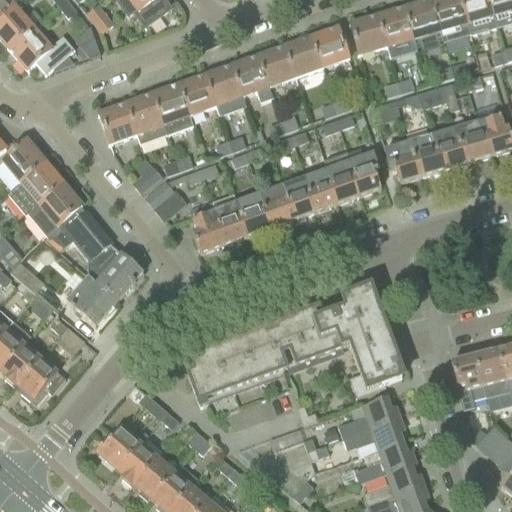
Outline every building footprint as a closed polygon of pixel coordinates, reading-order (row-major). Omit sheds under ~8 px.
[(0,0),(0,23),(14,11),(4,0),(0,0)] [(53,0),(51,2),(57,11),(66,4),(62,0),(53,0)] [(170,16),(171,15),(160,0),(125,0),(137,16),(134,18),(145,33),(146,33),(145,31),(169,14),(170,16)] [(457,0),(447,0),(430,5),(438,34),(439,37),(442,46),(442,47),(469,40),(466,29),(457,0)] [(487,0),(457,0),(470,41),(497,32),(487,0)] [(511,0),(487,0),(497,32),(511,27),(511,0)] [(66,4),(57,11),(67,24),(76,17),(66,4)] [(430,5),(403,13),(416,54),(442,46),(430,5)] [(0,23),(0,44),(8,54),(33,32),(14,11),(0,23)] [(102,39),(113,30),(98,11),(87,20),(102,39)] [(403,13),(376,21),(386,52),(389,64),(416,56),(416,54),(403,13)] [(385,52),(376,21),(347,30),(347,31),(349,30),(357,59),(356,59),(356,61),(385,52)] [(33,32),(8,54),(27,75),(28,76),(29,76),(28,74),(35,68),(44,79),(44,80),(45,80),(74,55),(62,42),(50,52),(33,32)] [(338,32),(310,43),(321,73),(349,63),(349,62),(347,63),(337,34),(339,34),(338,32)] [(90,63),(104,57),(92,33),(79,40),(90,63)] [(310,43),(283,52),(294,83),(321,73),(310,43)] [(283,52),(256,62),(267,92),(294,83),(283,52)] [(504,56),(490,60),(493,69),(507,65),(504,56)] [(256,62),(230,71),(241,102),(256,97),(260,108),(271,103),(267,92),(256,62)] [(463,68),(450,72),(453,83),(466,78),(463,68)] [(230,71),(204,81),(214,109),(215,111),(219,121),(245,112),(241,102),(230,71)] [(450,72),(437,76),(440,86),(453,83),(450,72)] [(204,81),(179,90),(190,120),(215,111),(204,81)] [(478,81),(464,85),(467,97),(481,93),(478,81)] [(409,84),(396,88),(399,98),(413,94),(409,84)] [(396,88),(383,92),(387,102),(399,98),(396,88)] [(450,89),(441,92),(444,103),(454,101),(450,89)] [(152,99),(163,130),(167,140),(193,131),(190,120),(179,90),(152,99)] [(441,92),(417,99),(421,113),(421,115),(446,108),(444,103),(441,92)] [(152,99),(126,109),(135,136),(136,139),(140,150),(167,140),(163,130),(152,99)] [(417,99),(403,103),(406,110),(416,114),(421,113),(417,99)] [(345,103),(333,108),(337,118),(349,114),(345,103)] [(395,106),(372,113),(377,130),(400,123),(395,106)] [(333,108),(320,112),(324,123),(337,118),(333,108)] [(136,139),(126,109),(96,119),(97,121),(98,120),(108,148),(107,148),(108,150),(136,139)] [(350,120),(335,126),(339,135),(354,130),(350,120)] [(484,124),(476,127),(481,144),(486,142),(491,160),(511,153),(511,146),(508,132),(503,133),(500,121),(485,125),(484,124)] [(294,123),(280,127),(284,137),(297,133),(294,123)] [(335,126),(321,131),(325,140),(339,135),(335,126)] [(280,127),(268,132),(271,142),(284,137),(280,127)] [(476,127),(453,133),(458,151),(463,149),(468,167),(491,160),(486,142),(481,144),(476,127)] [(453,133),(431,140),(436,157),(440,156),(445,174),(468,167),(463,149),(458,151),(453,133)] [(304,137),(290,142),(293,151),(307,146),(304,137)] [(431,140),(408,147),(413,164),(417,163),(422,180),(445,174),(440,156),(436,157),(431,140)] [(241,141),(228,146),(231,157),(245,152),(241,141)] [(290,142),(276,147),(279,156),(293,151),(290,142)] [(1,164),(20,187),(45,167),(26,143),(25,144),(26,146),(3,165),(2,163),(1,164)] [(228,146),(215,151),(219,161),(231,157),(228,146)] [(413,164),(408,147),(384,154),(390,172),(394,171),(399,187),(422,180),(417,163),(413,164)] [(258,154),(244,159),(247,168),(262,163),(258,154)] [(371,157),(350,165),(356,182),(350,184),(357,201),(379,193),(374,177),(378,175),(371,157)] [(244,159),(229,164),(233,173),(247,168),(244,159)] [(188,161),(176,165),(179,175),(192,171),(188,161)] [(145,164),(134,172),(141,181),(152,173),(145,164)] [(176,165),(162,170),(166,180),(179,175),(176,165)] [(350,165),(327,173),(333,190),(328,192),(334,209),(357,201),(350,184),(356,182),(350,165)] [(25,220),(27,218),(63,188),(45,167),(20,187),(7,198),(25,220)] [(214,170),(200,175),(203,184),(218,179),(214,170)] [(132,188),(141,198),(160,183),(152,173),(141,181),(132,188)] [(327,173),(305,182),(311,199),(306,200),(312,218),(334,209),(328,192),(333,190),(327,173)] [(200,175),(186,180),(189,189),(203,184),(200,175)] [(305,182),(282,190),(288,207),(283,209),(289,226),(292,225),(293,229),(304,225),(303,221),(312,218),(306,200),(311,199),(305,182)] [(45,241),(57,231),(80,211),(81,210),(63,188),(27,218),(45,241)] [(145,204),(153,213),(172,198),(164,188),(145,204)] [(282,190),(259,198),(265,215),(260,217),(266,234),(289,226),(283,209),(288,207),(282,190)] [(259,198),(237,206),(244,223),(238,225),(245,242),(266,234),(260,217),(265,215),(259,198)] [(237,206),(215,214),(221,231),(215,233),(222,250),(245,242),(238,225),(244,223),(237,206)] [(212,207),(188,215),(196,236),(192,238),(199,259),(222,250),(215,233),(221,231),(215,214),(212,207)] [(45,241),(42,244),(49,249),(52,252),(59,258),(60,257),(61,256),(72,247),(87,265),(87,283),(90,286),(91,285),(116,307),(131,290),(132,291),(135,288),(133,287),(142,277),(121,259),(120,260),(109,251),(112,248),(86,216),(85,216),(80,211),(57,231),(45,241)] [(3,242),(0,244),(0,262),(4,267),(15,257),(3,242)] [(30,255),(10,278),(20,287),(34,299),(43,289),(29,277),(52,252),(49,249),(42,244),(30,255)] [(0,275),(0,288),(4,292),(11,285),(0,275)] [(116,307),(91,285),(90,286),(87,283),(85,281),(65,306),(71,311),(69,313),(73,316),(74,314),(95,332),(116,307)] [(20,287),(15,293),(31,307),(37,301),(34,299),(20,287)] [(207,409),(205,403),(282,375),(349,351),(359,380),(348,384),(355,403),(385,393),(384,391),(401,385),(397,375),(401,374),(371,292),(341,303),(342,306),(320,314),(319,311),(187,359),(193,375),(186,377),(199,412),(207,409)] [(31,307),(27,312),(43,326),(53,315),(37,301),(31,307)] [(0,342),(7,335),(13,328),(0,316),(0,342)] [(49,331),(60,340),(67,332),(56,323),(49,331)] [(7,335),(0,342),(0,373),(2,375),(24,349),(30,342),(13,328),(7,335)] [(60,340),(55,346),(56,348),(60,343),(76,356),(77,357),(85,348),(67,332),(60,340)] [(16,388),(19,390),(41,363),(24,349),(2,375),(8,380),(5,383),(14,390),(16,388)] [(511,351),(499,355),(510,396),(511,404),(511,351)] [(499,355),(475,361),(485,403),(510,396),(499,355)] [(475,361),(450,368),(462,415),(474,412),(472,406),(485,403),(475,361)] [(41,363),(19,390),(25,395),(22,398),(36,410),(48,396),(52,400),(53,399),(65,384),(58,378),(42,365),(41,363)] [(145,399),(138,408),(159,426),(160,425),(167,418),(145,399)] [(365,422),(338,432),(342,444),(399,424),(395,412),(390,413),(386,402),(367,409),(361,411),(365,422)] [(167,418),(160,425),(161,426),(172,435),(178,427),(167,418)] [(96,456),(118,475),(140,449),(139,448),(147,439),(129,424),(122,433),(120,432),(109,446),(106,444),(96,456)] [(399,424),(342,444),(346,456),(374,446),(378,457),(402,448),(399,437),(404,436),(399,424)] [(476,451),(486,460),(502,440),(493,432),(486,440),(476,451)] [(298,433),(268,444),(273,457),(303,446),(298,433)] [(334,433),(323,437),(327,447),(338,443),(334,433)] [(480,435),(468,437),(470,446),(476,451),(486,440),(480,435)] [(196,436),(186,447),(194,454),(203,443),(196,436)] [(486,460),(495,468),(511,449),(502,440),(486,460)] [(203,443),(194,454),(201,460),(211,449),(203,443)] [(311,444),(303,446),(307,458),(315,455),(311,444)] [(381,467),(354,477),(358,489),(386,480),(388,485),(412,476),(411,471),(416,469),(411,456),(406,458),(402,448),(378,457),(381,467)] [(511,448),(511,449),(495,468),(505,476),(511,467),(511,448)] [(132,487),(135,489),(157,463),(140,449),(118,475),(124,479),(121,482),(130,490),(132,487)] [(315,455),(307,458),(311,467),(317,464),(328,460),(325,451),(315,455)] [(217,460),(211,468),(217,473),(227,481),(234,474),(217,460)] [(149,502),(152,504),(174,478),(157,463),(135,489),(141,494),(138,497),(147,504),(149,502)] [(173,511),(191,491),(197,484),(181,470),(174,478),(152,504),(157,508),(155,511),(173,511)] [(234,474),(227,481),(232,485),(238,490),(239,491),(243,495),(244,494),(246,496),(251,489),(240,479),(234,474)] [(362,499),(366,511),(372,511),(424,492),(419,479),(414,481),(412,476),(388,485),(389,489),(362,499)] [(511,476),(500,491),(511,500),(511,476)] [(303,489),(299,494),(306,500),(312,492),(306,487),(303,489)] [(200,511),(207,505),(191,491),(173,511),(200,511)] [(425,511),(423,505),(428,503),(424,492),(372,511),(425,511)] [(299,494),(292,503),(298,508),(306,500),(299,494)] [(200,511),(228,511),(213,499),(208,506),(207,505),(200,511)]
